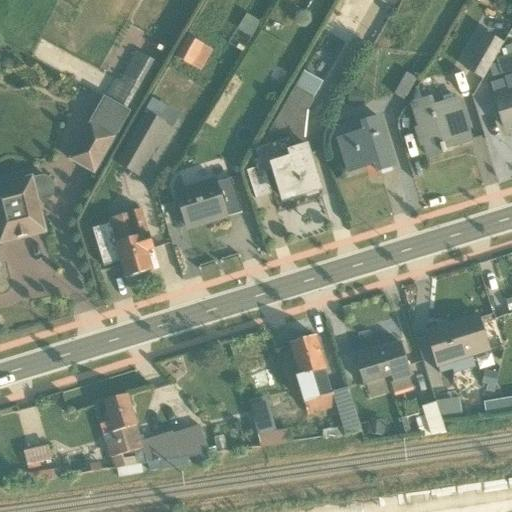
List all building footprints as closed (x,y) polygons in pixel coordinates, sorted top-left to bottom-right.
[(260,24),(245,15),(228,45),(243,54),(260,24)] [(502,44),(485,35),(465,71),(482,81),(502,44)] [(213,53),(189,38),(176,60),(200,74),(213,53)] [(500,76),(511,72),(511,50),(499,55),(500,59),(495,61),(500,76)] [(94,177),(157,65),(135,54),(109,103),(103,99),(67,162),(94,177)] [(303,73),(269,134),(272,146),(255,152),(260,167),(246,171),(255,201),(271,196),(264,173),(272,171),(282,203),(320,192),(303,142),(306,113),(321,84),(303,73)] [(404,102),(417,81),(406,74),(393,95),(404,102)] [(511,76),(489,84),(505,133),(511,131),(511,76)] [(365,93),(349,92),(348,107),(364,108),(365,93)] [(410,105),(428,159),(445,153),(444,150),(470,141),(456,98),(435,105),(432,98),(410,105)] [(180,117),(152,101),(115,165),(138,178),(167,130),(171,132),(180,117)] [(377,175),(395,169),(379,118),(360,124),(363,133),(335,141),(345,176),(374,167),(377,175)] [(0,185),(0,286),(3,286),(0,274),(0,246),(3,245),(3,246),(47,234),(39,205),(46,203),(51,199),(53,195),(55,190),(53,184),(50,180),(45,177),(39,177),(33,179),(32,177),(0,185)] [(175,192),(186,230),(240,214),(230,180),(217,184),(215,180),(175,192)] [(135,240),(117,246),(126,280),(152,273),(147,253),(152,252),(141,211),(127,215),(135,240)] [(477,317),(424,333),(438,376),(451,371),(452,376),(474,369),(472,360),(490,355),(477,317)] [(315,338),(290,346),(300,378),(296,379),(307,418),(335,409),(339,422),(285,432),(288,443),(361,434),(348,391),(332,395),(315,338)] [(375,349),(353,356),(368,401),(387,394),(383,382),(392,379),(393,384),(412,378),(402,345),(376,353),(375,349)] [(138,467),(161,461),(162,472),(182,470),(181,460),(209,454),(200,426),(166,437),(165,435),(142,443),(125,396),(105,403),(110,423),(99,427),(111,460),(133,454),(138,467)] [(461,398),(424,403),(425,416),(419,417),(421,437),(447,433),(445,415),(462,413),(461,398)] [(47,450),(22,456),(25,468),(50,462),(47,450)]
